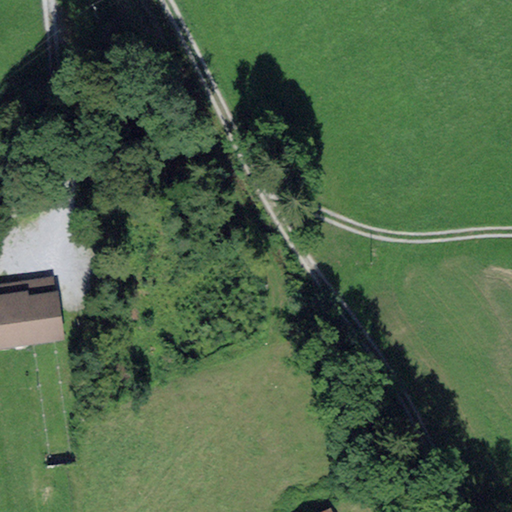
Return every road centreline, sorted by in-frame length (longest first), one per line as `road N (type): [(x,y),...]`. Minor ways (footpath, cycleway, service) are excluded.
road 1 (track): [(467,511),(383,363),(283,224),(167,0)]
road 2 (track): [(278,294),(123,0)]
road 3 (track): [(511,232),(387,236),(265,188)]
road 4 (track): [(57,231),(69,180),(46,0)]
